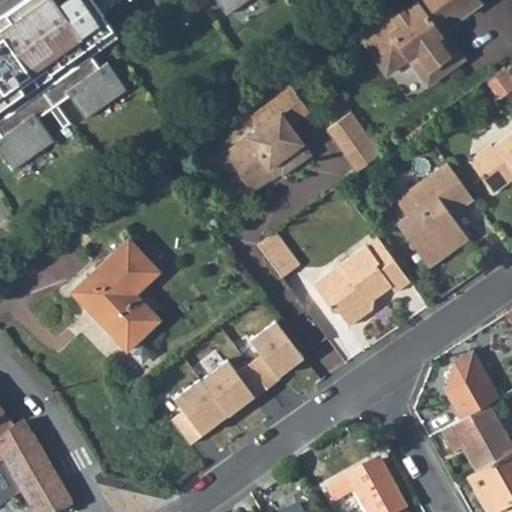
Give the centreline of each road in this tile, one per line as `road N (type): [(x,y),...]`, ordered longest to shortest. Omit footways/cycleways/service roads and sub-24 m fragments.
road 1 (residential): [(182,511),(367,373)]
road 2 (residential): [(367,373),(511,272)]
road 3 (residential): [(0,365),(46,419),(93,511)]
road 4 (residential): [(449,511),(367,373)]
